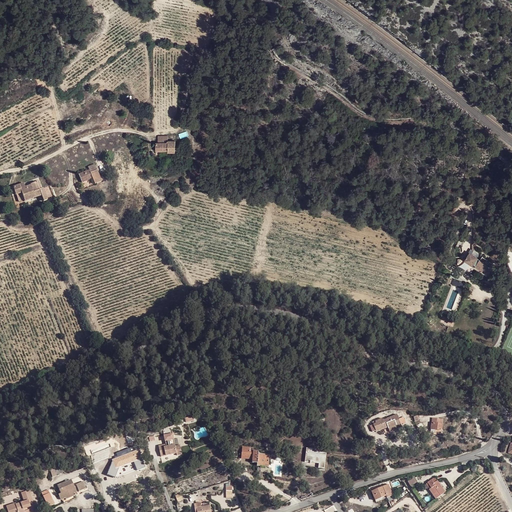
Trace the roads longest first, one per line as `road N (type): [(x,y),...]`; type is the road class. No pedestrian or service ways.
road 1 (unclassified): [(504,422),(503,402),(480,383),(376,359),(321,324),(240,307),(183,320),(88,389),(0,419)]
road 2 (unclassified): [(278,511),(471,455)]
road 3 (track): [(63,149),(50,90),(62,0)]
